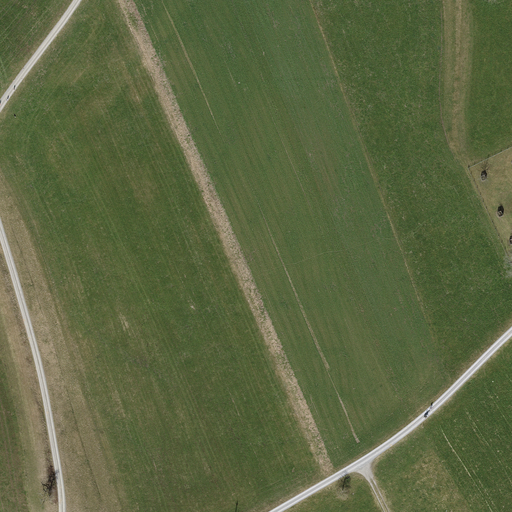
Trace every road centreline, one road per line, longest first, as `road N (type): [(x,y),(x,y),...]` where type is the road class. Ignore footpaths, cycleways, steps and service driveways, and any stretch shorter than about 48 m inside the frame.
road 1 (track): [(62,511),(42,382),(0,231)]
road 2 (track): [(0,105),(77,0)]
